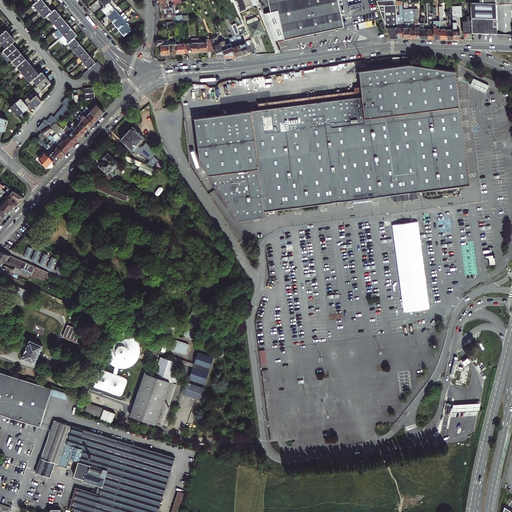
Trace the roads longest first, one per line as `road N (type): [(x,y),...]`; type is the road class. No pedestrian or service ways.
road 1 (unclassified): [(356,451),(288,458),(269,451),(251,318),(262,283),(177,156),(166,116)]
road 2 (unclassified): [(356,451),(423,442),(442,411),(461,321),(478,303),(511,302)]
road 3 (unclassified): [(471,295),(455,314),(436,374),(395,431),(356,451)]
road 4 (primary): [(511,333),(471,511)]
road 5 (tertiary): [(453,48),(299,59)]
road 6 (tertiary): [(299,59),(157,69)]
road 7 (tertiary): [(162,81),(299,59)]
road 8 (tertiary): [(123,98),(40,189)]
road 9 (tertiary): [(45,193),(129,106)]
